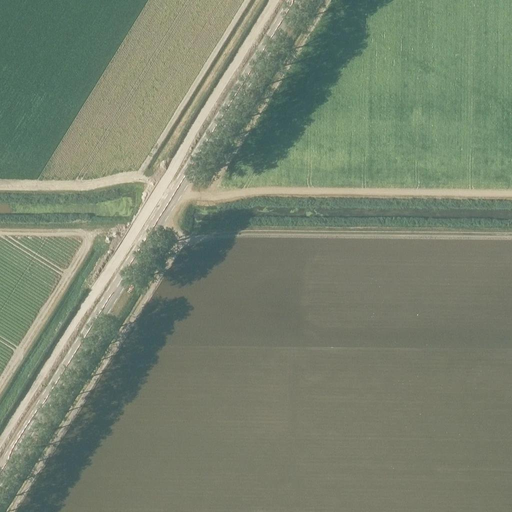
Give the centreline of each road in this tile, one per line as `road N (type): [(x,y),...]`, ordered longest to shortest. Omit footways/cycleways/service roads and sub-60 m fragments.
road 1 (secondary): [(0,474),(295,0)]
road 2 (track): [(157,222),(181,243),(11,511)]
road 3 (track): [(511,195),(195,196),(177,189)]
road 4 (track): [(181,240),(245,233),(511,235)]
road 5 (track): [(97,232),(0,390)]
road 6 (track): [(173,196),(140,179),(0,188)]
road 7 (track): [(141,247),(112,232),(0,232)]
